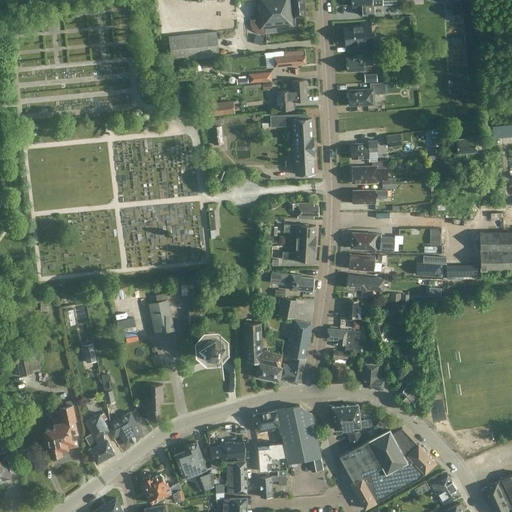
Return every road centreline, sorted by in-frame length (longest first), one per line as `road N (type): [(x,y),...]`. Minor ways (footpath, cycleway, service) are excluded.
road 1 (residential): [(314,392),(330,223),(322,0)]
road 2 (unclassified): [(481,511),(436,444),(384,399),(314,392)]
road 3 (unclassified): [(114,470),(167,430),(244,405)]
